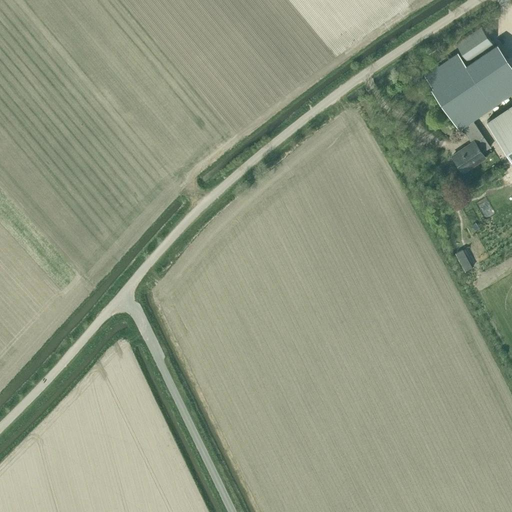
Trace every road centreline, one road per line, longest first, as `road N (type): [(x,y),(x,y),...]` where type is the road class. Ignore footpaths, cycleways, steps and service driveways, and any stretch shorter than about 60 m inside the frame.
road 1 (unclassified): [(123,297),(212,196),(474,0)]
road 2 (unclassified): [(229,511),(123,297)]
road 3 (unclassified): [(0,427),(123,297)]
